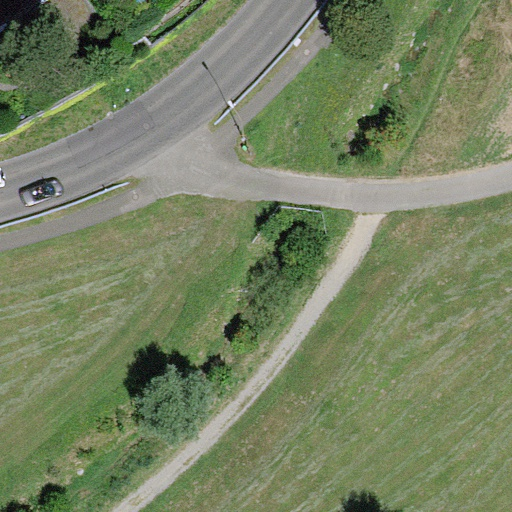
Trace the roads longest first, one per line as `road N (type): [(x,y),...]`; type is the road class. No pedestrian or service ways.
road 1 (tertiary): [(0,190),(109,157),(170,123),(251,47),(286,0)]
road 2 (track): [(511,177),(379,196),(262,186),(201,162)]
